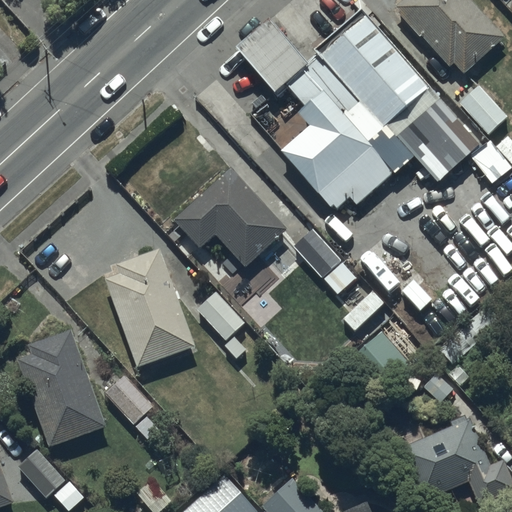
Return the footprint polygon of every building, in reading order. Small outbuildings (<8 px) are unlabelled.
[(504,33),(473,0),(397,0),(391,6),(418,35),(420,32),(449,63),(453,59),(463,70),(504,33)] [(310,127),(280,152),(329,211),(333,208),(337,212),(349,201),(356,209),(396,175),(348,118),(363,106),(381,128),(428,89),(361,9),(312,50),(316,55),(308,62),(269,16),(233,46),(273,95),(285,84),(305,108),(298,114),(310,127)] [(507,113),(478,81),(458,100),(486,131),(507,113)] [(286,225),(230,163),(171,216),(198,246),(215,231),(244,263),(286,225)] [(321,274),(341,257),(340,257),(312,225),(292,244),(320,275),(321,274)] [(118,269),(103,274),(136,363),(194,341),(157,246),(115,262),(118,269)] [(341,257),(321,274),(337,291),(356,274),(341,257)] [(216,288),(196,306),(224,337),(244,319),(216,288)] [(381,296),(347,320),(357,334),(390,310),(381,296)] [(488,305),(438,348),(452,362),(501,320),(488,305)] [(32,348),(16,353),(48,442),(104,422),(70,325),(29,340),(32,348)] [(409,358),(381,327),(346,359),(374,389),(409,358)] [(441,365),(425,380),(442,397),(457,382),(441,365)] [(124,371),(104,390),(134,421),(153,403),(124,371)] [(419,498),(468,477),(478,501),(511,486),(511,479),(502,457),(490,462),(467,410),(449,417),(452,422),(397,446),(419,498)] [(65,477),(37,446),(17,464),(46,495),(65,477)] [(0,466),(0,504),(11,500),(0,466)] [(249,511),(255,507),(222,472),(177,511),(249,511)] [(323,511),(325,511),(292,475),(262,502),(271,511),(323,511)] [(69,479),(53,493),(68,509),(84,495),(69,479)] [(399,511),(398,509),(391,511),(373,511),(367,497),(336,510),(336,511),(399,511)]
